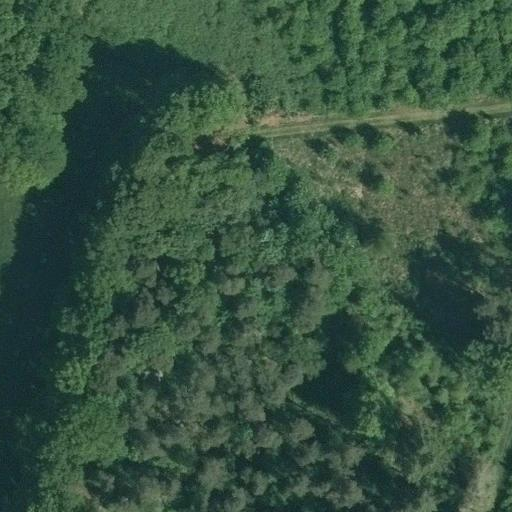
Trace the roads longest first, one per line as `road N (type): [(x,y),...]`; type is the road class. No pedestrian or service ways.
road 1 (track): [(511,116),(141,137)]
road 2 (track): [(469,511),(511,366)]
